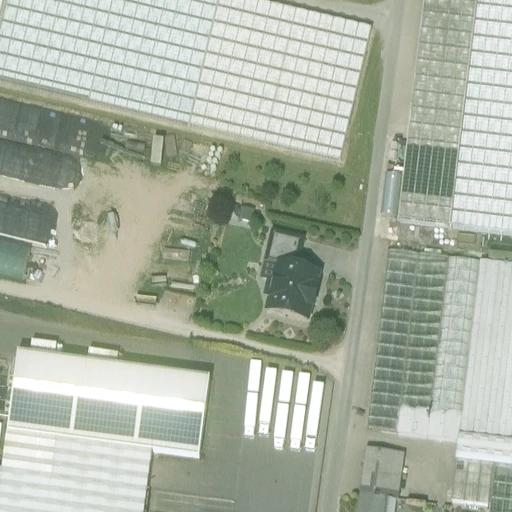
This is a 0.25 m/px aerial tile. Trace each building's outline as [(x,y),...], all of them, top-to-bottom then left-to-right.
[(371,30),(241,0),(6,0),(0,26),(0,84),(339,165),(371,30)] [(476,0),(423,0),(397,226),(449,232),(476,0)] [(511,0),(476,0),(449,232),(511,239),(511,0)] [(401,182),(387,180),(381,220),(396,222),(401,182)] [(223,209),(222,225),(247,227),(248,211),(223,209)] [(23,237),(54,249),(62,227),(32,215),(23,237)] [(301,243),(271,236),(271,237),(271,238),(265,265),(264,266),(266,267),(283,271),(283,269),(295,272),(302,245),(302,244),(301,243)] [(0,276),(15,280),(23,248),(0,242),(0,276)] [(479,265),(386,254),(365,434),(457,445),(479,265)] [(506,267),(508,258),(489,255),(488,264),(506,267)] [(457,445),(455,466),(450,506),(489,511),(511,315),(511,269),(479,265),(457,445)] [(283,271),(280,284),(277,283),(270,285),(266,299),(270,303),(267,314),(267,315),(268,315),(306,324),(310,309),(313,310),(317,293),(314,292),(317,278),(318,277),(295,272),(283,269),(283,271)] [(511,511),(511,315),(489,511),(488,511),(511,511)] [(209,383),(17,358),(2,477),(51,483),(47,511),(144,511),(151,456),(199,463),(209,383)] [(259,376),(258,390),(272,391),(273,377),(259,376)] [(304,411),(307,381),(292,380),(289,409),(304,411)] [(403,463),(366,458),(365,458),(359,498),(386,502),(386,503),(396,504),(397,505),(403,463)] [(386,502),(359,498),(357,511),(394,511),(396,504),(386,503),(386,502)]
